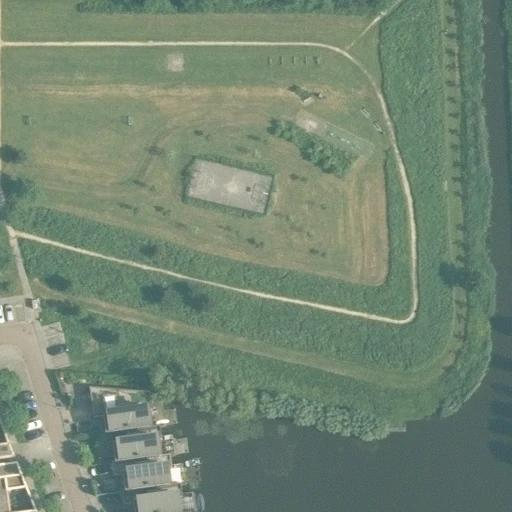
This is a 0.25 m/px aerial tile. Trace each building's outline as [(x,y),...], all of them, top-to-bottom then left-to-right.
[(101,433),(101,435),(160,427),(160,426),(149,427),(147,411),(152,411),(149,393),(149,392),(89,387),(89,388),(93,418),(102,417),(105,433),(101,433)] [(111,462),(111,464),(170,456),(170,455),(159,456),(157,440),(161,440),(160,427),(101,435),(103,447),(112,446),(114,462),(111,462)] [(0,459),(14,457),(14,456),(11,456),(10,445),(9,444),(0,444),(0,459)] [(121,491),(121,493),(180,485),(180,483),(169,485),(167,469),(172,469),(170,456),(111,464),(113,476),(122,475),(124,491),(121,491)] [(0,465),(0,511),(36,511),(35,511),(26,511),(9,511),(7,491),(26,488),(27,488),(21,475),(18,475),(17,464),(17,463),(16,463),(0,465)] [(179,511),(177,498),(182,497),(180,485),(121,493),(123,505),(133,504),(133,511),(179,511)]
